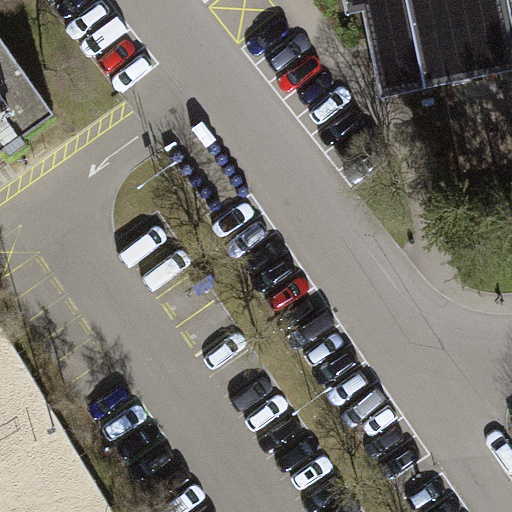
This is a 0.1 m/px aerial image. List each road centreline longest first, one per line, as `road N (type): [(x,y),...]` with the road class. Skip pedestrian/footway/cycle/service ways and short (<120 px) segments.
road 1 (residential): [(153,0),(430,389)]
road 2 (residential): [(430,389),(511,511)]
